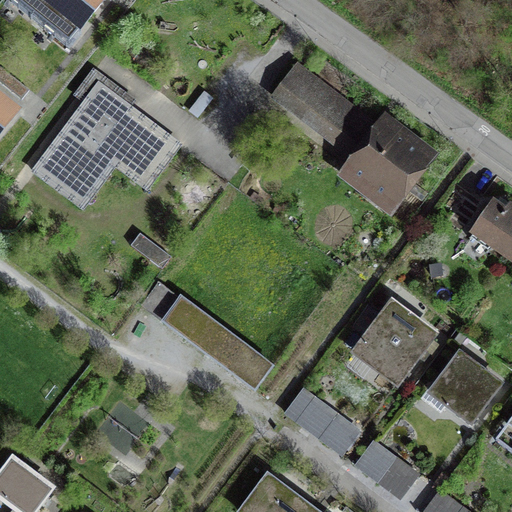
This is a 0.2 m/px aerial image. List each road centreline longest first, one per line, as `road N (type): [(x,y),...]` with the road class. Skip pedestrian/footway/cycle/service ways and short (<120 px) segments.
road 1 (residential): [(0,272),(151,379),(174,353),(385,511)]
road 2 (residential): [(289,0),(511,162)]
